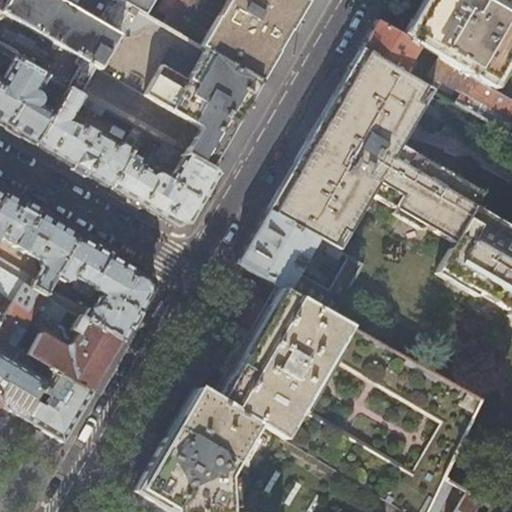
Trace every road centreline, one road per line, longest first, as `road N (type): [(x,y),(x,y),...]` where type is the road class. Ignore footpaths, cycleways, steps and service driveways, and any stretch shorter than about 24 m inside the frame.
road 1 (residential): [(194,272),(349,0)]
road 2 (residential): [(58,511),(194,272)]
road 3 (residential): [(0,160),(194,272)]
